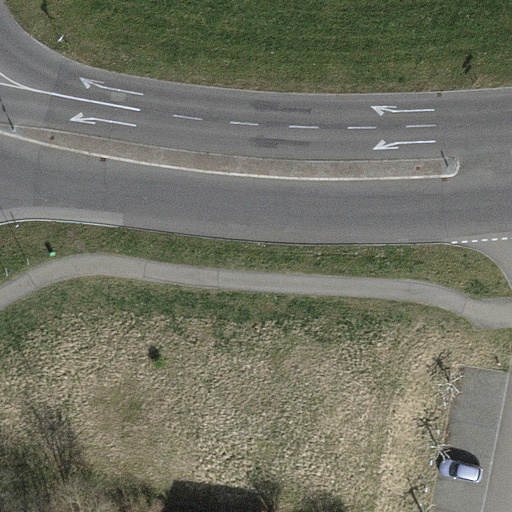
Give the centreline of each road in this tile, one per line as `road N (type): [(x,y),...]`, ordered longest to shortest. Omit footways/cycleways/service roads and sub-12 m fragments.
road 1 (secondary): [(511,121),(311,131),(177,120),(0,83)]
road 2 (secondary): [(0,169),(154,198),(291,212),(511,197)]
